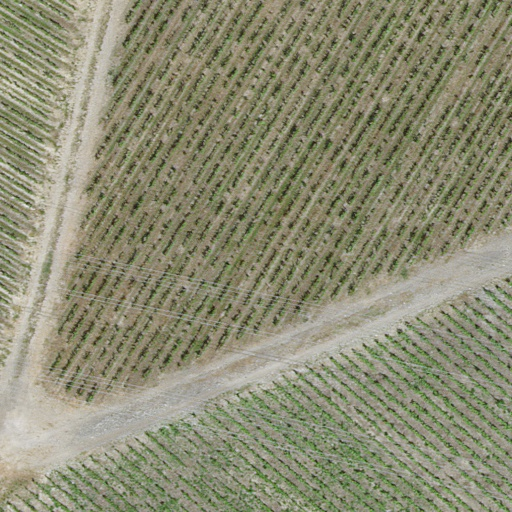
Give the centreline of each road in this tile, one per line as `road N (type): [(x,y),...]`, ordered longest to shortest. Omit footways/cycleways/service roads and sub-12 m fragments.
road 1 (track): [(511,260),(0,480)]
road 2 (track): [(110,0),(55,249),(0,439)]
